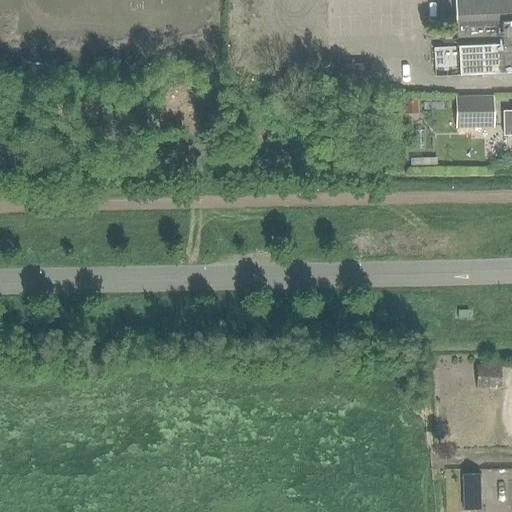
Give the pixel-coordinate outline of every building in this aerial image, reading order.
[(456,48),(433,49),(434,68),(458,67),(459,76),(511,73),(511,0),(455,0),(454,0),(456,48)] [(371,62),(352,63),(353,86),(372,85),(371,62)] [(352,63),(334,64),(335,87),(353,86),(352,63)] [(493,97),(455,98),(455,128),(494,127),(493,97)] [(416,98),(404,99),(404,112),(416,112),(416,98)] [(511,111),(503,112),(503,136),(511,135),(511,111)] [(476,366),(476,389),(500,390),(500,366),(476,366)] [(480,474),(463,474),(464,511),(480,510),(480,474)]
